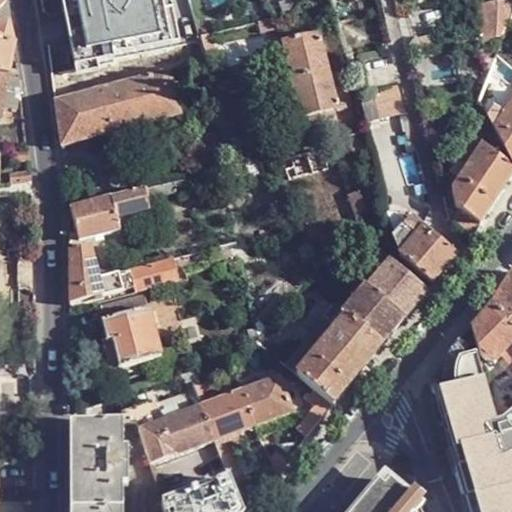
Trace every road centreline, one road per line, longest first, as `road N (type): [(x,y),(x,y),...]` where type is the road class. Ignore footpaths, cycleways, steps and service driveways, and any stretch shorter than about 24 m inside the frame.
road 1 (tertiary): [(49,190),(55,511)]
road 2 (tertiary): [(511,243),(392,388)]
road 3 (tertiary): [(20,11),(49,190)]
road 4 (tertiary): [(364,420),(286,511)]
